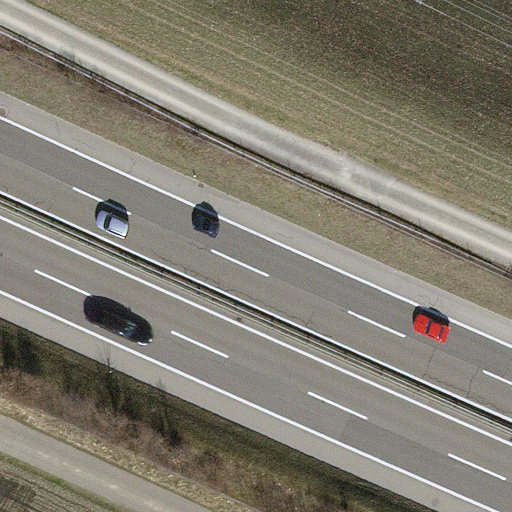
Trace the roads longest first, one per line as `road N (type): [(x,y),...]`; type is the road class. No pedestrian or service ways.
road 1 (track): [(0,9),(511,246)]
road 2 (motorway): [(511,375),(0,144)]
road 3 (motorway): [(0,259),(511,489)]
road 4 (track): [(0,437),(159,511)]
